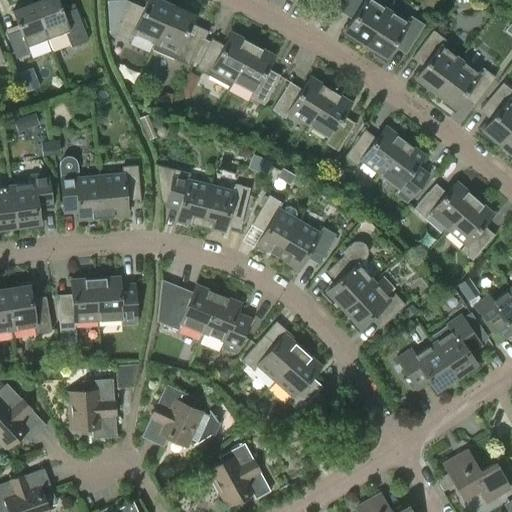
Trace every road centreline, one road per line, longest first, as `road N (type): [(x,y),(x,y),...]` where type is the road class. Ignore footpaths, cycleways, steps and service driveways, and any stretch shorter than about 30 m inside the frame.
road 1 (residential): [(400,451),(327,338),(272,287),(239,270),(152,246),(0,260)]
road 2 (residential): [(511,194),(388,93),(228,0)]
road 3 (residential): [(400,451),(511,377)]
